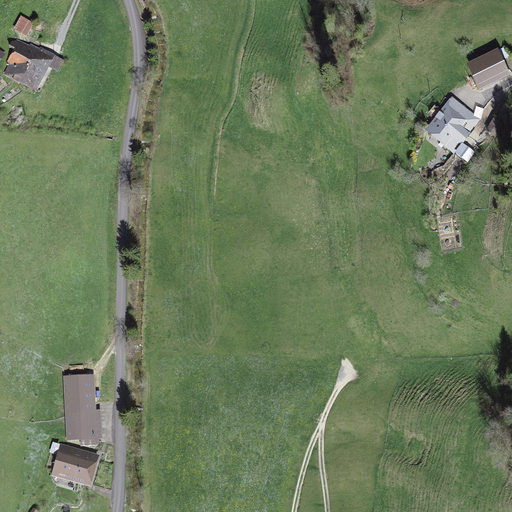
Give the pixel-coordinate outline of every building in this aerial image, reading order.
[(21,20),(15,30),(25,36),(31,26),(21,20)] [(33,85),(48,58),(47,58),(50,54),(41,49),(40,50),(31,45),(29,48),(19,43),(19,42),(17,40),(13,42),(9,49),(14,51),(7,63),(9,64),(4,74),(9,78),(14,75),(33,85)] [(497,53),(469,66),(478,84),(505,72),(497,53)] [(58,59),(52,69),(58,73),(64,62),(58,59)] [(457,153),(469,138),(468,137),(480,121),(457,103),(435,132),(451,144),(449,146),(457,153)] [(502,127),(493,121),(486,132),(494,137),(502,127)] [(99,438),(102,438),(101,410),(94,410),(92,375),(69,376),(73,439),(82,438),(82,445),(98,444),(99,438)] [(95,456),(64,448),(57,474),(88,482),(95,456)]
